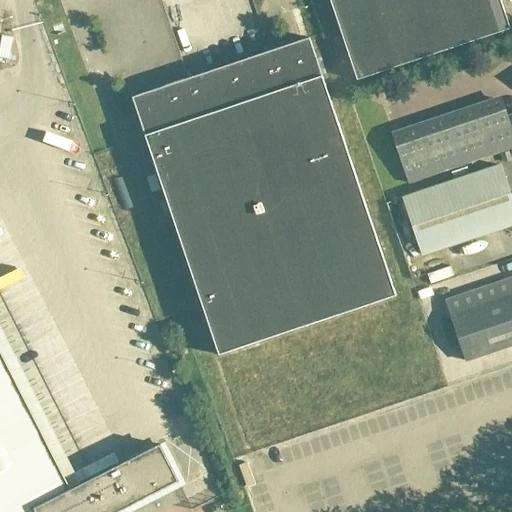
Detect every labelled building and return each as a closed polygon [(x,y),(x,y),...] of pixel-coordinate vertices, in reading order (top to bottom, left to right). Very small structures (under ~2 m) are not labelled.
[(325,0),(354,84),(507,33),(496,0),(325,0)] [(0,60),(8,62),(12,39),(0,37),(0,60)] [(306,42),(129,102),(217,359),(394,299),(306,42)] [(511,150),(511,142),(499,103),(391,140),(406,186),(511,150)] [(507,153),(498,156),(501,165),(510,162),(507,153)] [(498,169),(402,201),(422,259),(502,232),(509,236),(511,229),(511,195),(506,193),(498,169)] [(511,279),(444,302),(465,363),(511,347),(511,279)] [(158,446),(69,491),(0,355),(0,511),(120,511),(177,484),(158,446)]
